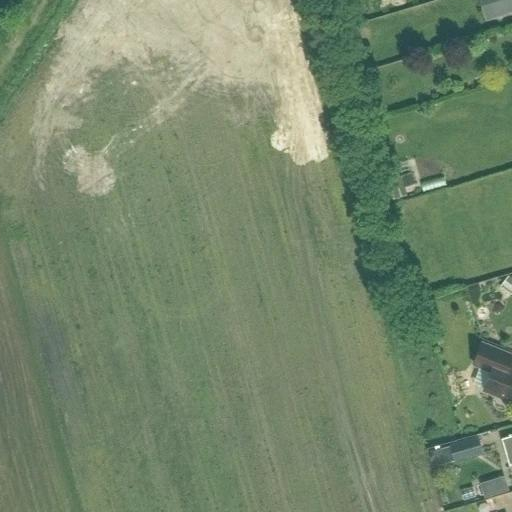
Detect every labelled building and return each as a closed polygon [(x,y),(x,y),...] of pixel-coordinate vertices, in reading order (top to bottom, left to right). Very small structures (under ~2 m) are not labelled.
[(511,0),(480,0),(488,21),(511,12),(511,0)] [(415,185),(412,174),(402,177),(405,187),(415,185)] [(501,286),(509,292),(511,288),(511,279),(508,277),(501,286)] [(438,327),(427,331),(430,343),(442,339),(438,327)] [(483,391),(511,402),(511,369),(509,369),(511,362),(511,356),(481,344),(473,364),(491,371),(483,391)] [(511,436),(501,439),(509,466),(511,465),(511,436)] [(448,445),(453,463),(481,455),(476,437),(448,445)] [(434,453),(437,465),(452,461),(448,449),(434,453)] [(482,484),(486,497),(495,495),(491,482),(482,484)]
